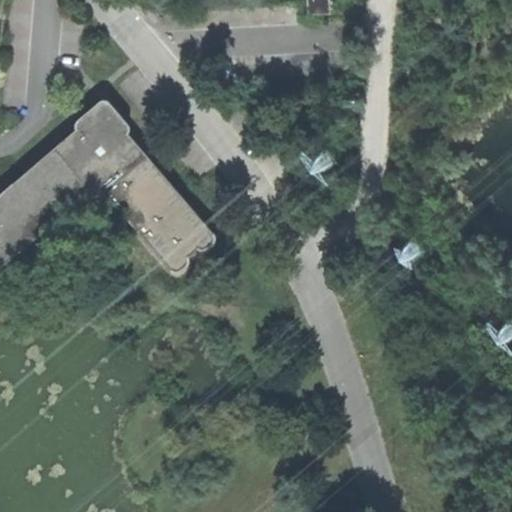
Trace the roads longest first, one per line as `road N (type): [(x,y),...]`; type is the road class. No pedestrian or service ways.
road 1 (unclassified): [(104,0),(287,239),(315,296),(387,511)]
road 2 (track): [(300,265),(359,209),(379,156),(386,0)]
